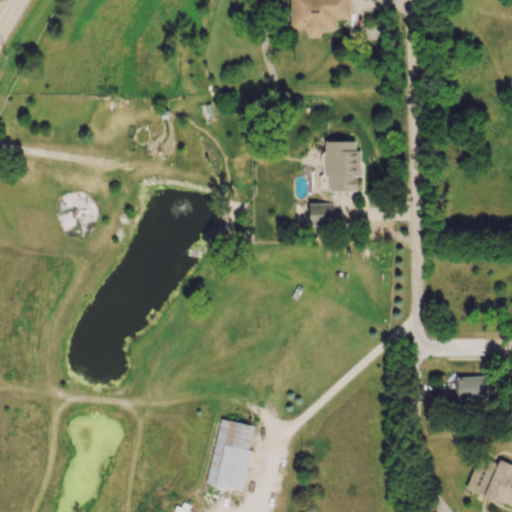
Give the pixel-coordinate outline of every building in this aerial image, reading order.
[(289,0),(290,29),(305,29),(305,37),(321,37),(321,29),(336,29),(335,20),(349,19),(348,0),(289,0)] [(329,191),(358,191),(358,150),(354,150),(354,142),(324,141),(324,177),(329,177),(329,191)] [(332,228),(332,204),(308,203),(307,227),(332,228)] [(456,401),(494,399),(494,376),(455,377),(456,401)] [(241,491),(254,426),(218,419),(206,484),(241,491)] [(464,491),(511,508),(511,468),(476,455),(464,491)]
